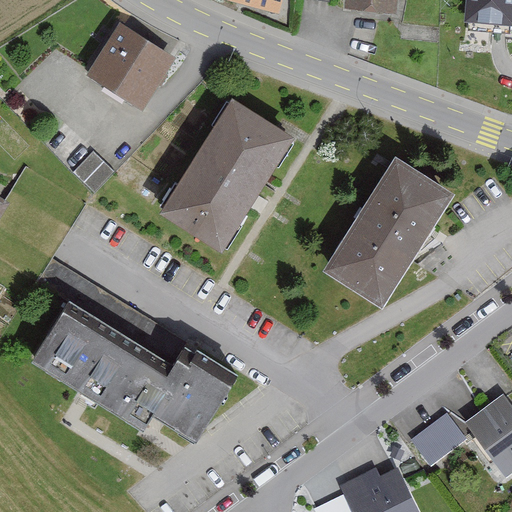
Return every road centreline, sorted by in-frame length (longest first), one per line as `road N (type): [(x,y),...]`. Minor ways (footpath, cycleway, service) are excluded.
road 1 (residential): [(511,140),(240,38),(168,0)]
road 2 (residential): [(75,243),(303,377),(354,422)]
road 3 (unknown): [(303,377),(451,283),(511,233)]
road 4 (residential): [(511,302),(354,422)]
road 5 (residential): [(354,422),(257,496),(268,511)]
